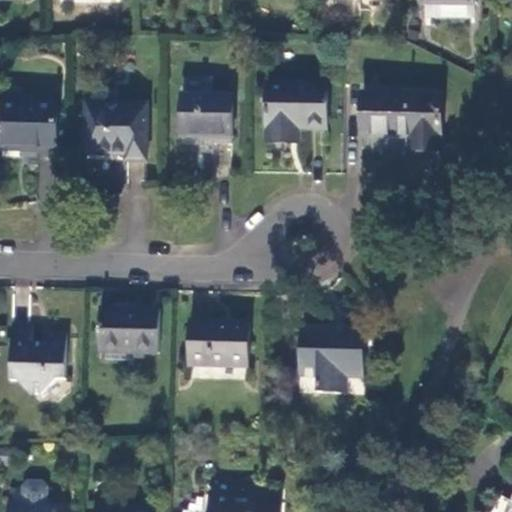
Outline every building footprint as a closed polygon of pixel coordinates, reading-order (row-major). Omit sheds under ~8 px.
[(155,19),(137,19),(137,35),(155,35),(155,19)] [(329,86),(269,84),(268,144),(293,145),(293,130),(303,130),(328,131),(329,86)] [(234,96),(185,95),(183,138),(232,139),(234,96)] [(442,96),(363,96),(363,138),(411,138),(411,152),(442,152),(442,96)] [(58,103),(1,101),(0,128),(0,150),(25,151),(25,146),(56,146),(58,103)] [(149,107),(90,105),(88,154),(127,156),(128,161),(148,162),(149,107)] [(303,145),(303,130),(293,130),(293,145),(303,145)] [(157,311),(98,310),(97,352),(157,354),(157,311)] [(222,328),(189,327),(188,367),(248,368),(250,328),(231,328),(231,322),(222,322),(222,328)] [(11,324),(9,383),(16,384),(28,397),(41,397),(57,382),(65,382),(65,335),(46,334),(46,344),(30,344),(31,325),(11,324)] [(364,330),(301,328),(299,377),(318,378),(318,394),(346,394),(346,378),(364,378),(364,330)] [(22,488),(21,504),(45,506),(46,486),(40,482),(28,482),(22,488)] [(272,511),(273,494),(209,493),(207,511),(272,511)]
